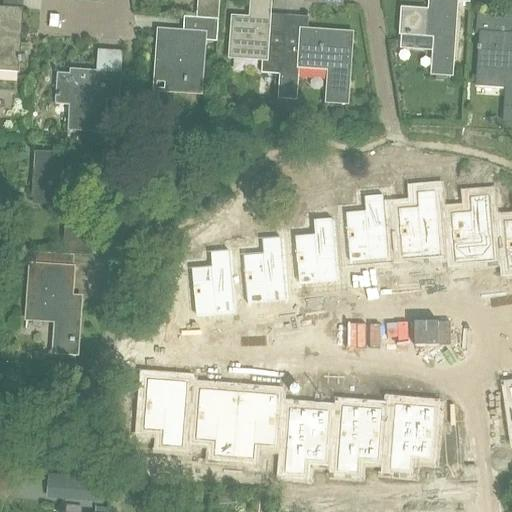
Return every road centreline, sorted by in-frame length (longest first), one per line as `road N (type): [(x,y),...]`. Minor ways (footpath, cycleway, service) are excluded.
road 1 (residential): [(511,299),(402,294),(265,345)]
road 2 (residential): [(265,345),(309,364),(376,373),(468,368)]
road 3 (residential): [(420,179),(392,122),(373,0)]
road 4 (residential): [(0,497),(97,381),(106,349)]
road 5 (residential): [(265,345),(106,349)]
road 6 (residential): [(492,511),(468,368)]
road 7 (residential): [(106,349),(122,225)]
